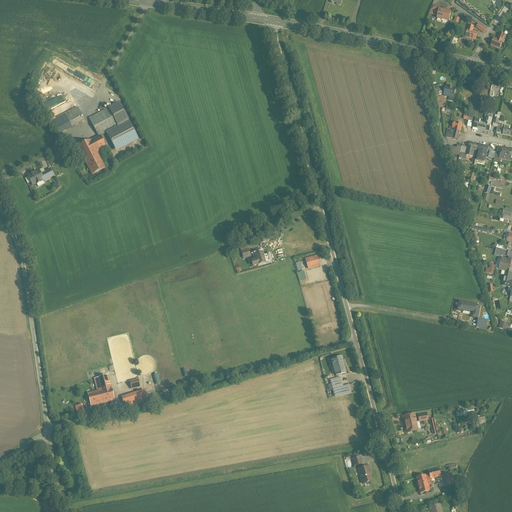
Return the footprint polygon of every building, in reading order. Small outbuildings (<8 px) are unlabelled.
[(432,5),(430,11),(439,13),(437,19),(449,22),(451,13),(437,10),(438,6),(432,5)] [(484,33),(486,30),(479,25),(476,28),(484,33)] [(474,27),(469,26),(468,31),(466,39),(475,41),(478,32),(473,31),(474,27)] [(496,40),(494,39),(491,47),(499,51),(502,43),(504,44),(505,41),(504,40),(506,35),(500,33),(499,37),(497,36),(496,40)] [(446,87),(440,85),(437,87),(439,95),(443,94),(444,95),(446,87)] [(444,95),(454,98),(456,89),(446,87),(444,95)] [(47,98),(38,91),(33,98),(42,105),(47,98)] [(64,133),(86,122),(79,108),(64,115),(56,100),(43,107),(63,144),(69,141),(64,133)] [(121,104),(90,119),(99,137),(108,133),(117,153),(139,142),(121,104)] [(465,120),(472,121),(474,114),(470,113),(470,110),(467,109),(465,120)] [(484,123),(481,122),(481,120),(476,118),(474,128),(482,130),(484,123)] [(484,123),(482,130),(490,132),(492,121),(487,120),(487,123),(484,123)] [(497,133),(501,134),(503,126),(500,125),(500,121),(496,120),(494,127),(499,128),(497,133)] [(454,131),(460,132),(462,125),(454,123),(452,129),(455,129),(454,131)] [(511,136),(511,129),(509,129),(510,127),(505,125),(502,135),(511,138),(511,136)] [(446,138),(458,140),(460,132),(454,131),(448,130),(446,138)] [(100,137),(79,148),(93,176),(107,169),(99,153),(106,149),(100,137)] [(478,145),(470,143),(469,149),(468,149),(467,155),(466,156),(467,156),(472,157),(474,150),(477,151),(478,145)] [(485,153),(486,147),(478,145),(477,151),(480,152),(478,161),(485,162),(487,153),(485,153)] [(465,155),(466,148),(458,146),(457,149),(449,147),(448,154),(460,156),(460,153),(465,155)] [(511,154),(511,150),(502,149),(501,154),(500,158),(502,159),(511,161),(511,154)] [(39,171),(32,174),(32,173),(27,175),(33,186),(36,184),(37,185),(40,183),(40,182),(43,180),(39,171)] [(511,221),(511,217),(503,215),(502,219),(504,220),(504,222),(508,223),(509,221),(511,221)] [(247,245),(240,247),(244,259),(250,257),(247,245)] [(510,252),(511,248),(504,246),(502,250),(501,250),(499,258),(508,260),(509,258),(510,252)] [(263,253),(255,255),(256,260),(252,261),(253,267),(266,263),(263,253)] [(317,257),(305,260),(308,269),(319,266),(317,257)] [(509,260),(502,259),(500,270),(506,272),(511,273),(511,260),(509,260)] [(486,273),(493,274),(494,266),(490,265),(490,269),(487,269),(486,273)] [(511,281),(510,281),(511,273),(506,272),(503,286),(511,287),(511,281)] [(480,307),(460,302),(459,310),(460,310),(460,312),(464,312),(464,311),(474,313),(473,318),(478,319),(480,307)] [(509,324),(502,322),(500,330),(507,331),(509,324)] [(344,357),(329,361),(332,369),(335,368),(337,376),(347,373),(344,357)] [(108,376),(95,380),(98,392),(100,404),(114,400),(108,376)] [(341,378),(330,380),(335,398),(351,393),(349,385),(343,387),(341,378)] [(138,380),(130,382),(132,389),(140,388),(138,380)] [(145,390),(122,397),(125,408),(148,401),(145,390)] [(98,392),(88,395),(91,406),(100,404),(98,392)] [(473,409),(462,411),(464,418),(475,416),(473,409)] [(417,414),(403,417),(406,435),(421,432),(417,414)] [(435,420),(430,421),(433,435),(438,434),(435,420)] [(364,469),(361,457),(351,460),(353,468),(358,466),(359,470),(364,469)] [(374,483),(370,467),(364,469),(359,470),(363,485),(374,483)] [(429,476),(430,479),(441,477),(439,469),(428,472),(429,476)] [(425,476),(416,479),(420,494),(429,491),(427,486),(432,484),(430,479),(429,476),(425,477),(425,476)] [(445,478),(447,486),(454,484),(452,476),(445,478)]
